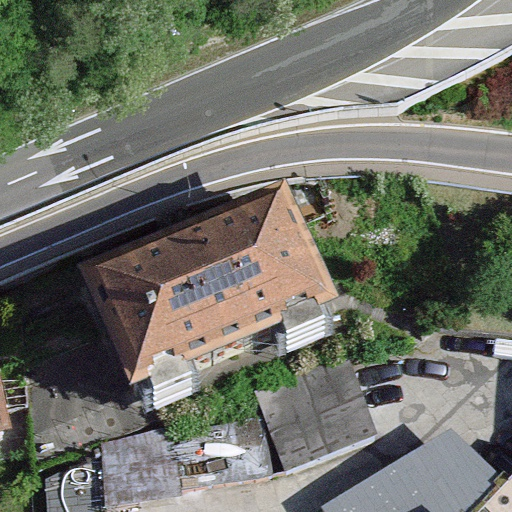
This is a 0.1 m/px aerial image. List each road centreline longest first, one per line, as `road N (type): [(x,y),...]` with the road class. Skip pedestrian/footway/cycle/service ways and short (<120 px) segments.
road 1 (motorway): [(0,254),(153,189),(275,151),(350,141),(511,155)]
road 2 (motorway): [(441,0),(0,188)]
